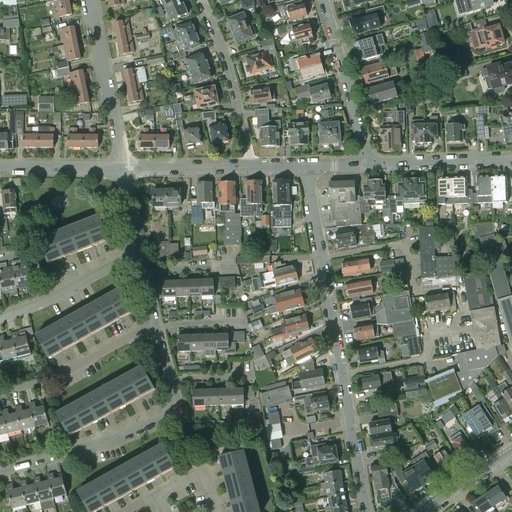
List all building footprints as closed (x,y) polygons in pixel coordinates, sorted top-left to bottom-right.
[(0,0),(0,3),(3,4),(3,6),(12,6),(13,16),(3,17),(3,28),(20,28),(15,0),(0,0)] [(69,0),(67,0),(55,2),(58,18),(72,15),(69,0)] [(160,0),(165,10),(182,3),(180,0),(160,0)] [(253,0),(245,0),(240,2),(245,13),(255,9),(253,0)] [(261,0),(255,0),(258,10),(267,8),(265,2),(262,3),(261,0)] [(372,0),(342,0),(345,10),(373,2),(372,0)] [(463,5),(466,15),(484,9),(487,11),(489,10),(491,7),(493,7),(493,6),(496,5),(494,0),(457,0),(459,4),(463,3),(465,3),(465,4),(464,5),(463,5)] [(182,3),(165,10),(171,22),(187,15),(187,13),(188,12),(186,8),(184,8),(182,3)] [(287,6),(283,7),(287,22),(307,16),(307,15),(308,14),(307,10),(305,10),(304,4),(294,7),(294,5),(287,7),(287,6)] [(382,7),(366,11),(368,17),(351,22),(354,35),(382,28),(378,15),(384,13),(382,7)] [(232,32),(249,26),(245,14),(228,20),(230,26),(229,27),(230,31),(232,31),(232,32)] [(114,23),(118,40),(131,36),(128,21),(114,23)] [(424,21),(415,23),(418,35),(428,32),(424,21)] [(176,43),(178,42),(196,34),(194,29),(195,27),(193,24),(192,24),(191,23),(177,29),(177,30),(173,31),(171,26),(159,31),(162,37),(171,33),(176,43)] [(470,24),(458,28),(460,35),(470,32),(472,32),(470,24)] [(309,25),(288,31),(292,44),(301,41),(302,46),(310,44),(308,39),(312,38),(312,40),(314,39),(312,35),(314,35),(312,29),(311,29),(309,25)] [(237,44),(253,37),(249,26),(232,32),(233,33),(232,34),(233,38),(235,38),(237,44)] [(472,32),(470,32),(475,50),(486,47),(486,48),(488,47),(488,49),(504,44),(499,27),(492,29),(491,26),(474,31),(472,32)] [(61,30),(64,46),(78,43),(74,27),(61,30)] [(40,29),(33,30),(34,37),(42,35),(40,29)] [(136,36),(137,43),(149,41),(148,33),(136,36)] [(430,33),(419,35),(423,49),(434,46),(430,33)] [(196,34),(178,42),(180,46),(177,47),(180,54),(172,57),(174,62),(187,57),(185,52),(186,51),(186,52),(201,46),(200,44),(201,43),(200,40),(198,39),(196,34)] [(354,44),(357,53),(380,46),(386,44),(382,34),(372,37),(372,39),(354,44)] [(131,36),(118,40),(121,56),(134,53),(131,36)] [(260,42),(262,48),(273,45),(271,38),(260,42)] [(64,46),(67,62),(81,59),(78,43),(64,46)] [(259,54),(247,58),(249,67),(247,69),(247,71),(250,72),(251,74),(272,68),(269,57),(277,54),(274,46),(258,50),(259,54)] [(380,46),(357,53),(360,62),(377,58),(377,57),(383,55),(380,46)] [(423,49),(416,51),(419,62),(425,61),(424,55),(435,51),(434,46),(423,49)] [(184,67),(186,73),(208,66),(207,65),(209,64),(208,60),(205,60),(203,54),(186,60),(188,66),(184,67)] [(148,59),(149,66),(165,63),(163,57),(148,59)] [(306,57),(292,61),(295,73),(298,73),(321,66),(319,58),(310,61),(309,58),(307,59),(306,57)] [(362,70),(364,77),(391,70),(389,63),(383,64),(362,70)] [(458,63),(446,67),(448,72),(459,69),(458,63)] [(208,66),(186,73),(189,79),(192,78),(194,84),(212,78),(210,72),(211,71),(210,67),(208,67),(208,66)] [(321,66),(298,73),(299,78),(302,76),(304,82),(315,79),(315,77),(324,74),(321,66)] [(499,66),(482,71),(484,78),(490,77),(494,90),(495,89),(496,94),(498,95),(504,94),(506,91),(504,87),(507,86),(508,87),(511,85),(511,72),(510,66),(500,69),(499,66)] [(52,79),(70,75),(69,74),(70,74),(69,67),(58,70),(50,71),(52,79)] [(446,73),(449,83),(467,77),(464,67),(459,69),(448,72),(446,73)] [(124,71),(127,87),(141,85),(138,69),(124,71)] [(391,70),(364,77),(366,85),(388,79),(387,78),(396,76),(394,69),(391,70)] [(70,75),(72,90),(86,87),(83,71),(70,74),(69,74),(70,75)] [(367,91),(372,105),(400,97),(395,82),(367,91)] [(251,91),(249,93),(250,97),(252,98),(253,104),(276,101),(274,87),(269,88),(268,84),(258,86),(259,89),(251,91)] [(141,85),(127,87),(130,104),(144,101),(141,85)] [(295,89),(298,100),(312,96),(314,103),(331,99),(330,96),(331,96),(329,88),(328,88),(327,86),(311,90),(309,85),(295,89)] [(86,87),(72,90),(76,106),(89,103),(86,87)] [(196,96),(185,98),(186,103),(187,103),(218,96),(217,91),(215,90),(215,87),(195,92),(196,96)] [(26,95),(17,96),(18,106),(27,106),(26,95)] [(218,96),(187,103),(188,108),(198,105),(199,109),(218,105),(218,102),(219,100),(218,96)] [(38,113),(54,113),(54,97),(38,97),(38,113)] [(405,102),(406,114),(414,113),(413,100),(405,102)] [(172,106),(165,107),(166,119),(174,118),(172,106)] [(145,122),(153,121),(153,111),(145,111),(145,122)] [(403,112),(397,113),(397,127),(392,127),(392,151),(400,151),(400,135),(402,135),(402,127),(403,127),(403,112)] [(474,113),(475,116),(477,139),(484,138),(481,112),(474,113)] [(210,128),(213,144),(215,146),(218,145),(219,143),(229,141),(226,125),(216,126),(215,119),(216,119),(215,113),(201,113),(203,121),(209,120),(210,128)] [(397,127),(397,113),(384,113),(384,119),(383,119),(383,127),(381,127),(382,138),(384,138),(384,151),(392,151),(392,127),(397,127)] [(511,113),(500,116),(502,128),(511,125),(511,113)] [(181,115),(175,116),(177,127),(183,126),(181,115)] [(430,125),(424,126),(425,144),(434,144),(434,140),(438,140),(437,117),(430,117),(430,125)] [(424,121),(411,122),(412,141),(417,141),(417,144),(425,144),(424,126),(424,121)] [(339,123),(329,124),(331,144),(332,144),(332,146),(339,145),(339,144),(341,143),(339,123)] [(261,135),(260,135),(260,141),(261,141),(261,148),(264,148),(266,149),(271,148),(270,129),(270,124),(260,125),(261,135)] [(300,146),(299,124),(288,125),(289,136),(291,136),(291,146),(293,146),(294,147),(297,147),(298,146),(300,146)] [(309,124),(299,124),(300,146),(301,146),(303,147),(305,147),(306,146),(308,146),(308,137),(309,136),(309,124)] [(331,144),(329,124),(319,125),(321,145),(322,145),(323,147),(329,146),(329,144),(331,144)] [(462,125),(447,125),(448,143),(462,142),(462,132),(465,132),(465,126),(462,126),(462,125)] [(511,125),(502,128),(505,143),(510,142),(510,143),(511,142),(511,125)] [(193,145),(202,143),(199,128),(183,130),(186,146),(187,146),(188,148),(193,147),(193,145)] [(278,128),(270,129),(271,148),(275,148),(276,147),(279,147),(279,140),(280,140),(279,134),(278,134),(278,128)] [(23,148),(38,148),(39,136),(33,136),(33,129),(27,129),(26,136),(23,136),(23,148)] [(39,136),(38,148),(54,148),(54,136),(50,136),(50,129),(39,129),(39,136)] [(68,129),(68,148),(83,149),(83,135),(76,135),(76,129),(68,129)] [(83,135),(83,149),(98,149),(98,136),(95,136),(95,129),(90,129),(90,135),(83,135)] [(139,149),(154,149),(155,136),(148,136),(148,129),(143,129),(143,136),(139,136),(139,149)] [(155,136),(154,149),(170,149),(170,136),(167,136),(167,129),(161,129),(161,136),(155,136)] [(0,150),(9,150),(14,150),(14,143),(8,143),(8,136),(8,135),(0,135),(0,150)] [(507,176),(492,177),(493,203),(508,202),(507,176)] [(477,195),(473,195),(473,204),(493,203),(492,177),(477,178),(477,195)] [(396,197),(391,197),(391,216),(398,215),(398,210),(404,210),(403,206),(403,194),(411,193),(410,180),(409,180),(409,178),(403,178),(403,181),(402,181),(402,185),(398,185),(398,195),(396,195),(396,197)] [(452,178),(437,179),(437,206),(453,205),(452,178)] [(467,178),(452,178),(453,205),(473,204),(473,195),(473,191),(468,191),(467,178)] [(419,180),(410,180),(411,193),(403,194),(403,206),(427,204),(425,184),(419,184),(419,180)] [(281,206),(281,212),(282,226),(291,226),(291,212),(291,206),(290,181),(281,182),(281,206)] [(382,181),(374,182),(376,207),(383,207),(383,218),(391,217),(391,216),(391,197),(385,197),(385,186),(382,186),(382,181)] [(255,217),(254,182),(246,182),(246,200),(241,200),(242,218),(255,217)] [(262,182),(254,182),(255,217),(259,217),(261,215),(261,213),(262,213),(262,206),(263,205),(262,182)] [(273,207),(281,206),(281,182),(273,182),(273,207)] [(329,184),(329,198),(330,198),(330,201),(334,222),(336,222),(336,228),(359,227),(361,227),(361,226),(361,215),(360,197),(360,196),(355,196),(355,183),(346,183),(344,183),(344,182),(331,182),(331,183),(330,183),(329,184)] [(364,197),(360,197),(361,215),(370,214),(369,207),(376,207),(374,182),(367,182),(367,187),(363,187),(364,197)] [(197,184),(197,199),(191,200),(191,218),(203,217),(202,210),(215,209),(214,204),(213,204),(212,183),(197,184)] [(227,183),(219,183),(220,207),(221,207),(221,213),(225,213),(225,225),(224,225),(224,246),(228,246),(228,219),(227,183)] [(228,219),(228,246),(240,246),(240,215),(234,215),(234,213),(235,213),(235,206),(236,206),(235,183),(227,183),(228,219)] [(14,191),(1,192),(2,210),(3,209),(4,215),(8,215),(8,221),(16,221),(14,191)] [(167,191),(153,192),(154,208),(168,207),(167,191)] [(180,191),(167,191),(168,207),(181,207),(180,191)] [(65,195),(50,199),(52,207),(67,203),(65,195)] [(38,240),(48,264),(109,240),(100,216),(38,240)] [(269,226),(269,225),(269,218),(269,216),(261,216),(261,226),(269,226)] [(497,301),(511,347),(511,297),(511,293),(494,235),(493,224),(474,224),(476,240),(480,239),(497,301)] [(355,230),(336,234),(337,242),(362,237),(363,240),(376,238),(375,232),(369,232),(368,225),(361,226),(361,227),(359,227),(360,230),(355,230)] [(436,278),(435,258),(433,228),(426,228),(419,229),(421,280),(436,278)] [(362,237),(337,242),(338,250),(358,246),(357,242),(363,241),(364,244),(376,243),(376,238),(363,240),(362,237)] [(156,245),(156,253),(169,252),(168,245),(168,244),(156,245)] [(192,247),(194,257),(208,256),(206,245),(192,247)] [(240,257),(237,257),(237,264),(248,264),(247,253),(244,250),(240,253),(240,257)] [(169,252),(156,253),(156,261),(169,260),(169,259),(169,252)] [(455,256),(435,258),(436,278),(456,276),(455,256)] [(343,263),(344,269),(342,271),(343,274),(345,275),(345,277),(367,273),(366,267),(365,260),(361,261),(361,260),(343,263)] [(21,261),(11,262),(12,267),(13,273),(17,289),(32,286),(31,284),(32,284),(28,263),(27,263),(28,270),(23,271),(22,265),(21,261)] [(394,261),(380,264),(381,273),(395,271),(394,261)] [(258,278),(257,279),(259,284),(296,274),(294,267),(286,268),(285,265),(281,266),(280,263),(277,264),(277,263),(274,263),(274,264),(271,265),(273,272),(264,275),(257,276),(258,278)] [(6,264),(0,264),(0,284),(1,290),(2,292),(17,289),(13,273),(8,274),(7,268),(6,264)] [(483,272),(463,275),(465,283),(470,312),(490,309),(483,272)] [(259,284),(257,279),(251,280),(253,286),(251,287),(252,293),(260,291),(260,289),(266,288),(271,286),(272,288),(277,287),(298,282),(296,274),(259,284)] [(422,288),(436,286),(465,283),(463,275),(456,276),(436,278),(421,280),(422,288)] [(213,280),(201,281),(202,297),(214,296),(214,289),(213,280)] [(189,281),(176,282),(177,298),(190,297),(189,281)] [(201,281),(189,281),(190,297),(202,297),(201,281)] [(369,287),(370,287),(369,281),(364,282),(347,285),(348,291),(346,293),(347,296),(349,297),(349,298),(366,295),(367,295),(371,294),(369,287)] [(177,298),(176,282),(163,282),(164,298),(177,298)] [(36,336),(49,359),(134,311),(122,289),(36,336)] [(300,290),(274,297),(277,306),(284,304),(284,303),(302,299),(300,290)] [(376,315),(374,316),(377,324),(387,328),(393,327),(395,339),(401,338),(416,335),(409,292),(387,296),(389,307),(384,310),(376,315)] [(426,297),(428,313),(450,309),(450,307),(456,307),(453,293),(448,294),(447,293),(426,297)] [(277,306),(268,309),(270,316),(279,313),(279,314),(304,307),(302,299),(284,303),(284,304),(277,306)] [(352,313),(350,314),(351,318),(353,319),(353,320),(371,317),(374,316),(376,315),(384,310),(383,303),(380,303),(376,307),(373,308),(373,303),(369,304),(368,303),(351,306),(352,313)] [(251,310),(253,315),(264,310),(262,305),(251,310)] [(490,309),(470,312),(472,328),(484,325),(496,323),(495,319),(497,319),(495,309),(492,309),(490,309)] [(282,328),(273,330),(275,337),(280,335),(279,331),(307,323),(305,316),(282,321),(284,326),(282,327),(282,328)] [(259,321),(248,326),(251,333),(262,328),(259,321)] [(309,331),(307,323),(279,331),(280,335),(286,334),(286,337),(309,331)] [(484,325),(472,328),(476,350),(494,347),(500,345),(496,323),(484,325)] [(354,336),(354,339),(357,340),(357,342),(374,339),(375,338),(379,337),(377,330),(378,330),(377,324),(372,325),(354,328),(356,334),(354,336)] [(11,334),(13,340),(17,357),(31,354),(28,341),(35,339),(32,329),(25,331),(11,334)] [(178,353),(191,352),(190,336),(186,336),(186,334),(179,334),(179,336),(178,336),(178,353)] [(204,352),(216,351),(215,335),(203,336),(204,352)] [(236,344),(234,344),(228,344),(228,335),(215,335),(216,351),(222,351),(222,354),(236,354),(236,344)] [(416,335),(401,338),(403,346),(407,345),(409,358),(420,357),(416,335)] [(0,336),(0,346),(4,361),(17,357),(13,340),(5,342),(4,336),(0,336)] [(191,352),(204,352),(203,336),(190,336),(191,352)] [(283,353),(286,360),(314,346),(311,339),(283,353)] [(503,345),(495,348),(498,356),(506,354),(503,345)] [(314,346),(286,360),(290,366),(318,352),(314,346)] [(358,357),(359,362),(360,362),(361,364),(378,361),(384,359),(383,352),(381,352),(380,347),(376,347),(358,350),(359,356),(358,357)] [(455,374),(463,393),(469,387),(473,382),(498,357),(494,347),(476,351),(457,355),(460,373),(455,374)] [(264,356),(254,362),(256,375),(270,368),(273,366),(268,355),(264,356)] [(311,360),(299,368),(302,390),(325,386),(322,370),(313,372),(311,360)] [(40,364),(34,366),(36,373),(42,372),(40,364)] [(56,414),(68,437),(155,389),(142,367),(56,414)] [(270,368),(256,375),(259,390),(265,387),(264,386),(275,381),(270,368)] [(511,377),(508,371),(502,374),(509,386),(511,383),(511,377)] [(364,392),(373,390),(374,393),(380,392),(380,389),(393,387),(391,373),(361,378),(364,392)] [(455,374),(428,385),(436,404),(463,393),(455,374)] [(266,393),(262,394),(265,406),(292,399),(289,386),(287,387),(284,376),(275,381),(264,386),(265,387),(266,393)] [(407,398),(427,395),(424,376),(404,380),(407,398)] [(473,382),(469,387),(481,406),(471,412),(488,438),(499,430),(483,405),(485,403),(473,382)] [(494,382),(489,385),(500,403),(493,407),(496,413),(502,422),(511,416),(511,412),(498,389),(497,388),(494,382)] [(505,383),(497,388),(498,389),(511,412),(511,391),(510,388),(509,389),(505,383)] [(243,389),(230,390),(231,406),(244,406),(243,398),(243,389)] [(206,407),(206,390),(193,391),(194,407),(206,407)] [(218,390),(206,390),(206,407),(219,406),(218,390)] [(230,390),(218,390),(219,406),(231,406),(230,390)] [(312,395),(294,398),(295,403),(304,401),(307,415),(313,413),(313,412),(329,409),(328,407),(330,406),(329,403),(328,403),(327,396),(313,399),(312,395)] [(29,405),(30,411),(35,428),(49,424),(43,401),(42,401),(44,407),(36,409),(35,403),(29,405)] [(379,422),(369,424),(372,437),(392,433),(391,425),(396,424),(395,417),(398,417),(396,403),(380,406),(382,419),(378,420),(379,422)] [(448,407),(454,417),(458,414),(452,403),(448,407)] [(15,408),(17,414),(21,431),(35,428),(30,411),(23,412),(21,406),(15,408)] [(1,412),(3,418),(8,435),(21,431),(17,414),(9,416),(8,410),(1,412)] [(488,438),(471,412),(460,419),(476,445),(488,438)] [(309,423),(318,421),(316,413),(307,415),(309,423)] [(8,435),(3,418),(0,418),(0,441),(9,439),(8,435)] [(265,426),(268,441),(283,439),(281,424),(265,426)] [(392,433),(372,437),(374,449),(387,446),(388,453),(402,451),(401,443),(394,444),(392,433)] [(456,450),(461,458),(466,455),(468,456),(471,454),(471,452),(472,451),(464,440),(460,433),(450,440),(452,443),(452,444),(456,450)] [(424,447),(427,452),(437,446),(434,441),(424,447)] [(311,447),(313,458),(337,454),(335,446),(325,447),(324,444),(311,447)] [(77,493),(88,511),(94,511),(176,467),(163,445),(77,493)] [(437,455),(434,458),(440,468),(443,466),(446,472),(453,467),(451,464),(454,463),(447,454),(445,450),(441,453),(440,451),(436,453),(437,455)] [(219,458),(233,511),(259,511),(244,451),(219,458)] [(424,462),(413,468),(424,486),(425,485),(427,485),(428,485),(429,485),(431,484),(431,483),(432,483),(433,482),(433,481),(433,480),(435,479),(428,468),(433,465),(426,452),(420,456),(424,462)] [(306,468),(297,469),(298,474),(316,472),(315,466),(338,462),(337,454),(313,458),(305,459),(306,468)] [(393,501),(402,496),(395,484),(394,478),(392,476),(392,474),(387,468),(386,465),(386,464),(371,467),(369,468),(370,473),(372,474),(373,480),(374,480),(377,497),(376,497),(377,505),(380,505),(380,508),(386,509),(391,506),(391,503),(393,502),(393,501)] [(274,466),(266,467),(268,479),(276,478),(274,466)] [(424,486),(413,468),(403,474),(400,468),(394,471),(402,484),(407,481),(413,492),(415,491),(416,491),(418,491),(419,491),(420,490),(421,489),(422,489),(422,488),(423,487),(424,486)] [(320,485),(320,488),(342,484),(340,471),(323,474),(325,484),(320,485)] [(47,476),(48,482),(53,499),(67,495),(61,472),(62,478),(55,480),(53,474),(47,476)] [(33,479),(35,485),(39,502),(41,509),(55,506),(53,499),(48,482),(41,484),(40,478),(33,479)] [(21,489),(26,506),(33,504),(35,511),(41,509),(39,502),(35,485),(28,487),(26,481),(20,483),(21,489)] [(326,490),(328,498),(344,495),(342,484),(320,488),(321,491),(326,490)] [(12,509),(26,506),(21,489),(14,491),(12,485),(6,486),(12,509)] [(498,488),(485,496),(493,508),(505,499),(498,488)] [(325,508),(325,511),(347,507),(344,495),(328,498),(329,507),(325,508)] [(486,511),(493,508),(485,496),(473,504),(477,511),(486,511)]
